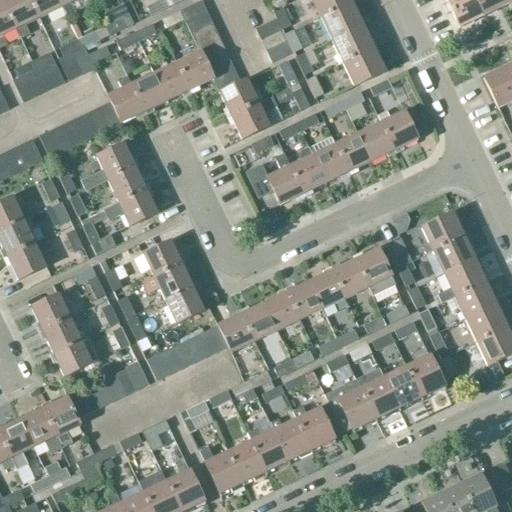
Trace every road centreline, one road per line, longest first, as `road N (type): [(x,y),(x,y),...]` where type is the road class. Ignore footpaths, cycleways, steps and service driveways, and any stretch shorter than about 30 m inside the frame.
road 1 (unclassified): [(471,164),(246,262),(220,245),(177,155)]
road 2 (unclassified): [(278,511),(511,401)]
road 3 (unclassified): [(471,164),(392,0)]
